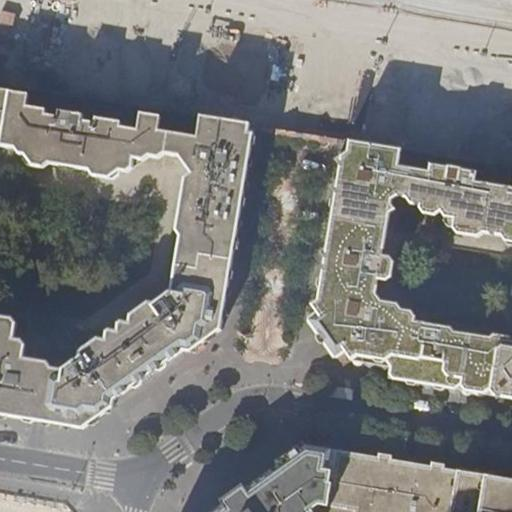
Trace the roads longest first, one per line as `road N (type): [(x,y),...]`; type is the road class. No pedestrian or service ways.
road 1 (residential): [(511,440),(255,399),(145,483)]
road 2 (residential): [(0,459),(145,483)]
